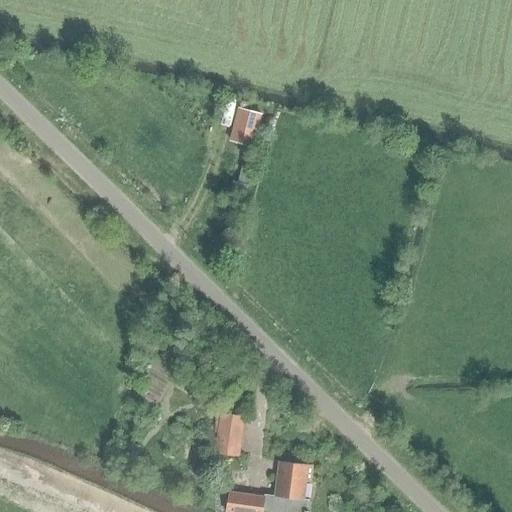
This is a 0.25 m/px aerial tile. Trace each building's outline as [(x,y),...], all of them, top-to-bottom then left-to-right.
[(260,115),(239,109),(230,140),(251,146),(260,115)] [(241,166),(237,182),(248,185),(249,185),(253,169),(241,166)] [(232,181),(229,193),(245,197),(248,185),(237,182),(232,181)] [(214,453),(234,456),(240,416),(220,414),(214,453)] [(140,446),(124,442),(120,458),(136,462),(140,446)] [(313,484),(315,467),(288,463),(286,479),(280,478),(277,499),(232,493),(229,511),(264,511),(271,511),(309,511),(311,502),(312,502),(312,501),(306,500),(308,483),(313,484)]
